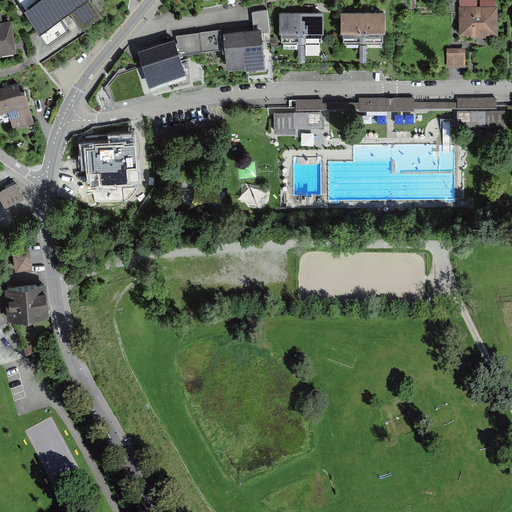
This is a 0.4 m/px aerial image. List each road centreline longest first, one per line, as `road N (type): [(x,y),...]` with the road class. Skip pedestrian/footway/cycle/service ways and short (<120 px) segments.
road 1 (track): [(511,239),(169,250),(55,288)]
road 2 (residential): [(60,125),(226,95),(511,88)]
road 3 (residential): [(158,511),(68,356),(46,181)]
road 4 (track): [(139,259),(138,281),(117,294),(112,313),(132,373),(216,511)]
road 5 (track): [(511,406),(449,275),(449,243)]
road 6 (residential): [(60,125),(90,73),(151,0)]
